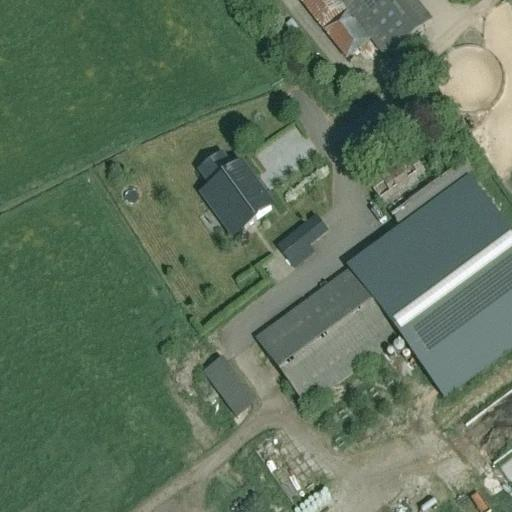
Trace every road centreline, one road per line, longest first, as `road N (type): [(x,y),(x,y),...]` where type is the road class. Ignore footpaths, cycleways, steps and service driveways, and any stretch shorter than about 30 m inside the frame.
road 1 (track): [(139,511),(273,404)]
road 2 (unclassified): [(392,97),(491,0)]
